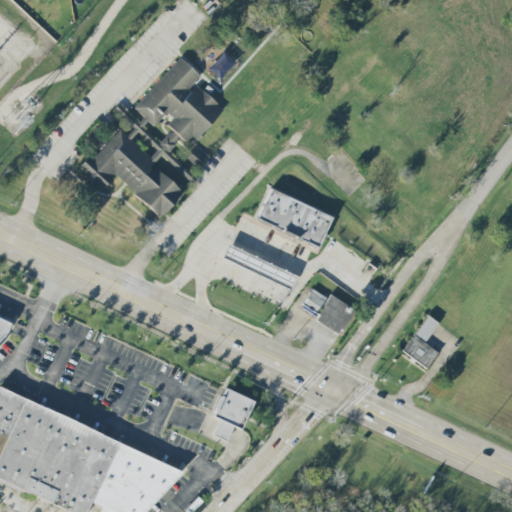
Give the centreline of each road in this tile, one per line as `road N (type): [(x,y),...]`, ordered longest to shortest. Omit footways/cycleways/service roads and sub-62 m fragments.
road 1 (primary): [(0,235),(511,477)]
road 2 (tertiary): [(330,392),(361,373),(431,276),(434,253)]
road 3 (tertiary): [(434,253),(412,264),(341,363),(330,392)]
road 4 (tertiary): [(215,511),(330,392)]
road 5 (tertiary): [(511,149),(434,253)]
